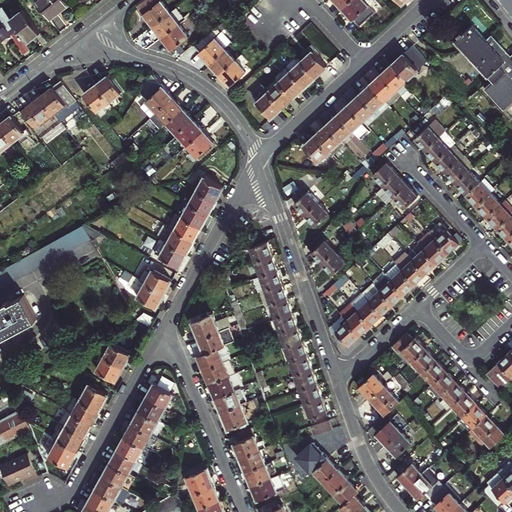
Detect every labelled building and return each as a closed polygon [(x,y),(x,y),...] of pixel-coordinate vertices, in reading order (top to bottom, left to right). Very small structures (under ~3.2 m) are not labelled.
[(69,4),(65,0),(38,0),(35,2),(49,19),(59,11),(69,4)] [(170,12),(161,0),(144,0),(138,6),(145,14),(153,25),(170,12)] [(362,25),(377,11),(367,0),(350,0),(344,6),(353,15),(362,25)] [(16,30),(18,28),(10,18),(1,7),(0,7),(0,41),(9,35),(12,33),(16,30)] [(40,33),(22,9),(10,18),(18,28),(28,41),(34,37),(40,33)] [(170,12),(153,25),(158,30),(163,37),(180,24),(170,12)] [(189,36),(180,24),(163,37),(168,43),(172,49),(189,36)] [(511,54),(510,57),(491,35),(485,40),(472,25),(454,40),(485,77),(487,75),(493,82),(484,90),(502,112),(506,108),(511,114),(511,112),(511,54)] [(12,33),(23,55),(29,50),(23,39),(16,30),(12,33)] [(216,34),(200,49),(207,56),(212,61),(227,47),(233,42),(222,31),(217,36),(216,34)] [(312,43),(298,56),(299,57),(316,76),(323,70),(327,66),(318,56),(321,53),(312,43)] [(429,61),(415,46),(404,56),(394,65),(408,79),(411,82),(417,76),(415,74),(429,61)] [(217,67),(223,72),(238,58),(227,47),(212,61),(217,67)] [(233,83),(252,66),(241,55),(238,58),(223,72),(227,78),(233,83)] [(297,66),(291,71),(305,86),(311,80),(316,76),(299,57),(294,62),(297,66)] [(291,71),(297,66),(294,62),(288,67),(291,71)] [(389,69),(383,75),(397,90),(408,79),(394,65),(389,69)] [(280,81),(291,71),(288,67),(277,77),(280,81)] [(305,86),(291,71),(280,81),(294,96),(300,90),(305,86)] [(151,73),(135,101),(151,119),(158,112),(159,113),(174,99),(165,89),(151,73)] [(122,92),(109,75),(106,77),(97,84),(114,107),(121,101),(116,96),(122,92)] [(397,90),(383,75),(379,79),(372,85),(386,100),(397,90)] [(268,91),(280,81),(277,77),(265,88),(268,91)] [(61,121),(81,106),(62,81),(50,90),(41,96),(61,121)] [(268,91),(282,106),(289,100),(294,96),(280,81),(268,91)] [(102,116),(114,107),(97,84),(88,91),(84,94),(102,116)] [(386,100),(372,85),(366,91),(361,95),(375,110),(386,100)] [(257,101),(268,91),(265,88),(254,97),(257,101)] [(278,110),(282,106),(268,91),(257,101),(271,116),(278,110)] [(375,110),(361,95),(355,101),(350,106),(364,121),(375,110)] [(21,112),(40,137),(61,121),(41,96),(33,103),(21,112)] [(453,103),(447,96),(434,109),(440,116),(453,103)] [(162,131),(169,124),(184,110),(179,105),(174,99),(159,113),(151,120),(162,131)] [(353,131),(364,121),(350,106),(345,111),(339,115),(353,131)] [(179,135),(194,121),(189,115),(184,110),(169,124),(179,135)] [(25,132),(12,115),(8,118),(0,124),(13,141),(14,140),(19,146),(31,137),(26,131),(25,132)] [(353,131),(339,115),(334,120),(328,126),(343,142),(346,139),(346,138),(353,131)] [(421,146),(426,151),(440,138),(447,131),(437,120),(416,140),(421,146)] [(178,157),(186,150),(205,132),(200,127),(194,121),(179,135),(168,146),(178,157)] [(13,141),(0,124),(0,149),(1,150),(13,141)] [(331,152),(336,147),(339,150),(345,144),(343,142),(328,126),(322,131),(316,136),(331,152)] [(195,161),(214,143),(209,136),(205,132),(186,150),(195,161)] [(320,162),(331,152),(316,136),(311,141),(305,147),(320,162)] [(431,156),(437,162),(450,150),(440,138),(426,151),(431,156)] [(450,150),(437,162),(442,169),(447,173),(465,156),(455,145),(450,150)] [(126,153),(122,156),(126,162),(130,159),(126,153)] [(452,179),(457,184),(476,167),(465,156),(447,173),(452,179)] [(388,163),(375,176),(385,187),(399,174),(393,168),(388,163)] [(368,169),(365,166),(354,176),(357,179),(368,169)] [(476,167),(457,184),(462,190),(467,195),(485,177),(476,167)] [(395,198),(409,185),(404,180),(399,174),(385,187),(395,198)] [(198,180),(193,188),(198,190),(217,200),(220,194),(224,187),(206,177),(203,182),(198,180)] [(481,182),(467,195),(472,201),(478,207),(491,194),(495,190),(484,179),(481,182)] [(298,187),(294,181),(283,187),(287,193),(298,187)] [(406,210),(420,197),(414,191),(409,185),(395,198),(406,210)] [(395,198),(385,187),(377,194),(388,205),(395,198)] [(319,202),(307,189),(294,201),(301,208),(306,214),(319,202)] [(213,207),(217,200),(198,190),(191,204),(209,214),(213,207)] [(502,205),(491,194),(478,207),(483,212),(488,218),(502,205)] [(511,208),(505,201),(502,205),(488,218),(493,223),(498,229),(511,215),(511,208)] [(315,224),(329,212),(319,202),(306,214),(311,219),(315,224)] [(188,208),(183,205),(178,214),(202,227),(205,221),(209,214),(191,204),(188,208)] [(170,227),(176,230),(195,240),(199,233),(202,227),(178,214),(170,227)] [(503,233),(508,240),(511,236),(511,215),(498,229),(503,233)] [(358,230),(355,216),(350,221),(353,235),(358,230)] [(460,242),(441,223),(430,234),(448,253),(454,248),(460,242)] [(0,288),(91,239),(84,226),(0,271),(0,288)] [(393,239),(400,232),(396,227),(389,234),(392,238),(393,239)] [(195,240),(176,230),(169,243),(187,253),(191,247),(195,240)] [(381,248),(392,238),(389,234),(378,244),(381,248)] [(442,259),(448,253),(430,234),(419,244),(437,264),(442,259)] [(327,240),(322,235),(308,248),(313,253),(327,240)] [(184,260),(187,253),(169,243),(159,238),(152,251),(180,267),(184,260)] [(323,264),(337,251),(327,240),(313,253),(318,259),(323,264)] [(250,249),(255,263),(274,256),(271,249),(269,242),(250,249)] [(432,268),(437,264),(419,244),(407,254),(426,274),(432,268)] [(334,275),(348,262),(337,251),(323,264),(328,269),(334,275)] [(407,254),(406,253),(395,263),(397,264),(415,284),(420,279),(426,274),(407,254)] [(260,277),(279,271),(276,263),(274,256),(255,263),(260,277)] [(415,284),(397,264),(386,274),(404,294),(409,289),(415,284)] [(144,273),(140,280),(165,293),(169,286),(172,279),(152,268),(148,275),(144,273)] [(383,270),(372,281),(373,283),(393,304),(399,299),(404,294),(386,274),(383,270)] [(125,289),(157,307),(161,300),(165,293),(140,280),(138,279),(124,271),(119,280),(126,287),(125,289)] [(281,277),(279,271),(260,277),(265,291),(283,284),(281,277)] [(227,289),(232,287),(227,273),(222,275),(227,289)] [(350,279),(345,274),(334,285),(338,288),(340,286),(341,287),(350,279)] [(260,293),(265,291),(260,277),(255,279),(260,293)] [(388,309),(393,304),(373,283),(362,293),(366,297),(369,301),(382,315),(388,309)] [(270,305),(288,299),(286,291),(283,284),(265,291),(260,293),(265,307),(270,305)] [(338,288),(334,285),(326,292),(330,296),(338,288)] [(0,337),(36,318),(24,294),(10,301),(9,300),(3,303),(3,305),(0,306),(0,337)] [(369,301),(366,297),(354,307),(358,311),(369,301)] [(275,319),(293,313),(291,306),(288,299),(270,305),(275,319)] [(358,311),(371,325),(377,319),(382,315),(369,301),(358,311)] [(342,316),(345,319),(360,335),(366,330),(371,325),(358,311),(354,307),(351,303),(340,314),(342,316)] [(150,327),(155,318),(144,313),(136,321),(150,327)] [(296,320),(293,313),(275,319),(280,333),(298,327),(296,320)] [(213,314),(194,321),(198,331),(200,337),(220,330),(213,314)] [(242,332),(246,330),(241,316),(237,318),(242,332)] [(332,326),(337,331),(344,324),(342,322),(345,319),(342,316),(332,326)] [(337,331),(349,345),(356,339),(360,335),(345,319),(342,322),(344,324),(337,331)] [(230,326),(220,330),(200,337),(203,345),(206,351),(219,346),(235,340),(230,326)] [(280,333),(285,347),(303,341),(300,333),(298,327),(280,333)] [(408,332),(393,346),(399,352),(402,350),(412,361),(426,348),(419,340),(415,337),(413,338),(408,332)] [(305,347),(303,341),(285,347),(290,362),(308,355),(305,347)] [(131,354),(113,344),(106,357),(124,367),(128,360),(131,354)] [(205,368),(225,361),(219,346),(206,351),(199,354),(203,363),(205,368)] [(426,348),(412,361),(422,372),(436,359),(431,354),(426,348)] [(412,361),(402,350),(399,352),(409,363),(412,361)] [(497,364),(487,374),(503,390),(511,382),(511,379),(511,378),(511,376),(511,357),(509,354),(497,364)] [(98,371),(116,381),(120,373),(124,367),(106,357),(101,355),(97,363),(101,366),(98,371)] [(295,376),(313,369),(310,361),(308,355),(290,362),(295,376)] [(238,371),(232,358),(225,361),(205,368),(207,375),(210,382),(236,372),(238,371)] [(422,372),(432,383),(446,370),(441,364),(436,359),(422,372)] [(315,376),(313,369),(295,376),(300,390),(318,383),(315,376)] [(438,397),(456,380),(451,374),(446,370),(432,383),(428,386),(438,397)] [(213,389),(216,396),(239,387),(241,386),(236,372),(210,382),(213,389)] [(409,384),(399,373),(395,376),(399,382),(404,388),(406,386),(409,384)] [(367,393),(371,397),(384,385),(373,374),(360,386),(361,387),(356,391),(358,393),(361,390),(363,392),(364,390),(367,393)] [(395,376),(395,375),(384,385),(371,397),(374,401),(377,404),(376,406),(377,408),(374,410),(376,412),(379,410),(384,415),(399,402),(390,391),(399,382),(395,376)] [(162,376),(158,384),(171,392),(176,383),(162,376)] [(438,397),(448,408),(452,404),(467,391),(461,386),(456,380),(438,397)] [(158,384),(155,383),(152,389),(148,396),(166,406),(173,410),(177,403),(170,399),(174,393),(171,392),(158,384)] [(320,389),(318,383),(300,390),(305,404),(323,397),(320,389)] [(86,392),(80,389),(76,398),(100,411),(105,402),(109,394),(91,384),(86,392)] [(271,401),(266,386),(261,388),(266,402),(271,401)] [(222,410),(242,402),(245,401),(239,387),(216,396),(218,401),(222,410)] [(12,390),(0,396),(0,409),(6,407),(10,417),(22,411),(12,390)] [(452,404),(462,415),(476,402),(472,397),(467,391),(452,404)] [(145,403),(141,410),(159,420),(163,412),(166,406),(148,396),(145,403)] [(67,410),(69,411),(93,424),(96,417),(100,411),(76,398),(74,397),(67,410)] [(325,402),(323,397),(305,404),(310,419),(328,412),(325,402)] [(229,429),(249,421),(242,402),(222,410),(225,418),(229,429)] [(469,430),(487,413),(482,407),(476,402),(462,415),(458,419),(469,430)] [(299,406),(304,421),(310,419),(305,404),(299,406)] [(163,412),(170,416),(173,410),(166,406),(163,412)] [(159,420),(141,410),(137,416),(134,422),(159,437),(166,424),(159,420)] [(0,444),(31,429),(22,411),(10,417),(0,422),(0,444)] [(93,424),(69,411),(62,425),(85,437),(89,430),(93,424)] [(384,439),(387,443),(401,431),(408,424),(398,413),(378,432),(378,433),(373,438),(375,440),(378,437),(380,439),(382,437),(384,439)] [(491,446),(506,433),(497,423),(487,413),(469,430),(483,445),(487,442),(491,446)] [(330,419),(325,421),(311,426),(314,435),(334,428),(330,419)] [(159,437),(134,422),(130,429),(126,436),(152,450),(153,448),(159,437)] [(54,438),(59,440),(78,451),(82,443),(85,437),(62,425),(54,438)] [(252,427),(238,432),(241,440),(255,435),(252,427)] [(412,443),(401,431),(387,443),(392,448),(395,451),(393,452),(395,454),(392,457),(393,459),(398,454),(399,455),(412,443)] [(241,440),(235,443),(237,448),(241,457),(261,448),(255,435),(241,440)] [(152,450),(126,436),(123,442),(119,449),(137,459),(145,463),(152,450)] [(66,465),(69,467),(73,460),(78,451),(59,440),(50,457),(53,458),(51,461),(64,468),(66,465)] [(314,472),(329,458),(321,450),(316,445),(313,444),(300,456),(314,472)] [(243,463),(246,470),(266,462),(261,448),(241,457),(243,463)] [(137,459),(119,449),(115,456),(111,462),(130,472),(137,459)] [(20,481),(26,478),(28,482),(40,476),(29,454),(2,467),(3,468),(8,480),(11,485),(20,481)] [(334,464),(329,458),(314,472),(325,483),(339,470),(334,464)] [(406,482),(410,485),(428,468),(431,465),(426,460),(419,466),(414,460),(399,474),(400,475),(396,480),(397,481),(400,479),(402,480),(403,479),(406,482)] [(511,461),(498,473),(511,487),(511,462),(511,463),(511,461)] [(130,472),(111,462),(107,470),(104,476),(122,486),(129,489),(136,476),(130,472)] [(252,485),(272,477),(266,462),(246,470),(249,477),(252,485)] [(8,480),(3,468),(0,469),(0,476),(3,482),(8,480)] [(212,477),(208,468),(189,476),(196,492),(215,485),(212,477)] [(426,492),(430,497),(444,484),(440,480),(428,468),(410,485),(414,490),(417,493),(415,494),(417,496),(413,499),(415,501),(420,496),(421,497),(426,492)] [(335,494),(349,481),(344,475),(339,470),(325,483),(335,494)] [(281,473),(272,477),(252,485),(255,492),(258,499),(286,488),(281,473)] [(483,490),(489,496),(498,506),(503,502),(504,503),(508,498),(511,494),(511,487),(498,473),(489,482),(490,483),(483,490)] [(115,499),(122,486),(104,476),(100,482),(97,489),(115,499)] [(353,485),(349,481),(335,494),(346,505),(356,495),(359,492),(353,485)] [(439,510),(441,508),(443,510),(444,511),(448,511),(460,502),(444,484),(430,497),(437,504),(433,509),(434,510),(437,507),(439,510)] [(201,506),(220,499),(218,492),(215,485),(196,492),(201,506)] [(112,505),(115,499),(97,489),(92,496),(89,502),(107,511),(114,511),(117,508),(112,505)] [(177,492),(141,511),(166,511),(182,503),(181,500),(177,492)] [(361,501),(356,495),(346,505),(342,508),(345,511),(358,511),(366,506),(361,501)] [(466,497),(460,502),(448,511),(470,511),(465,507),(471,502),(466,497)] [(225,511),(223,506),(220,499),(201,506),(203,511),(225,511)] [(107,511),(89,502),(86,509),(83,511),(107,511)]
